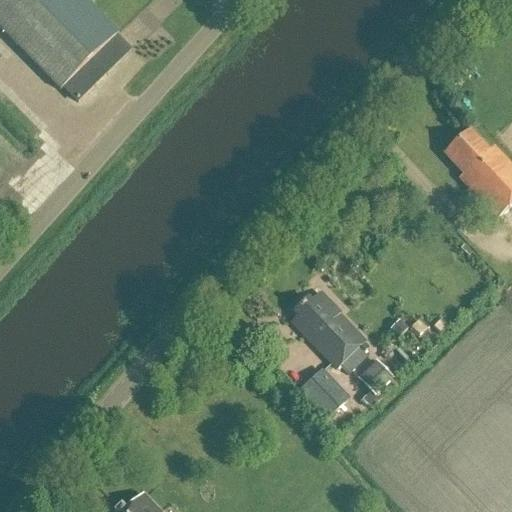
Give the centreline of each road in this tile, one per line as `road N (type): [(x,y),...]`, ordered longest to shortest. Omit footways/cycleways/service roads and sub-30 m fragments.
road 1 (tertiary): [(20,511),(475,0)]
road 2 (unclassified): [(0,274),(243,0)]
